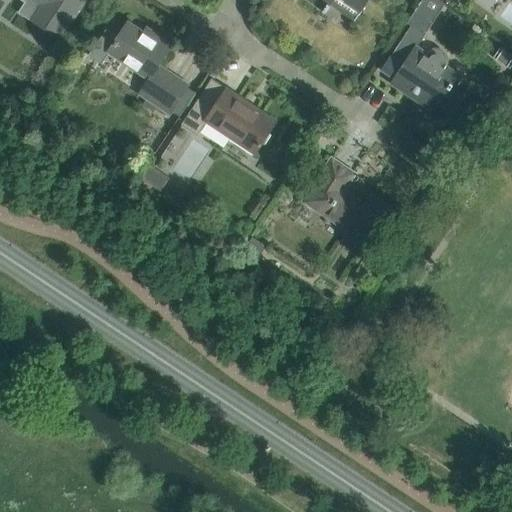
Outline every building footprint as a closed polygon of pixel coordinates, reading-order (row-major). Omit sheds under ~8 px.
[(23,0),(26,1),(18,13),(58,39),(83,0),(23,0)] [(308,0),(323,10),(322,11),(325,13),(330,5),(333,0),(343,0),(361,12),(368,0),(308,0)] [(421,0),(413,13),(431,24),(444,4),(438,0),(421,0)] [(105,28),(87,55),(100,64),(109,51),(149,78),(157,82),(146,98),(169,113),(171,110),(180,116),(196,93),(187,87),(188,85),(158,64),(168,49),(128,22),(118,37),(105,28)] [(413,22),(392,54),(382,69),(395,77),(391,82),(406,92),(409,88),(420,95),(417,100),(433,110),(448,88),(450,89),(453,84),(451,83),(457,73),(447,66),(448,65),(448,63),(448,61),(448,59),(447,55),(446,53),(443,51),(442,50),(439,48),(437,48),(435,48),(433,49),(431,49),(429,50),(428,51),(426,53),(417,46),(427,31),(413,22)] [(212,78),(201,95),(181,125),(197,135),(206,121),(254,153),(276,120),(256,107),(254,111),(227,92),(229,89),(212,78)] [(332,158),(321,174),(303,201),(349,231),(348,232),(368,244),(379,227),(384,231),(398,210),(373,194),(366,203),(345,189),(355,173),(332,158)]
